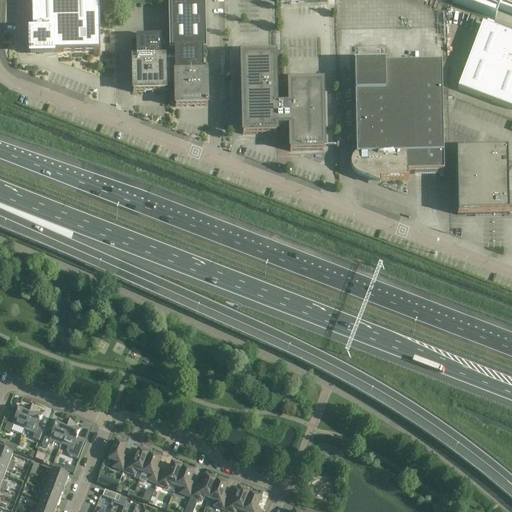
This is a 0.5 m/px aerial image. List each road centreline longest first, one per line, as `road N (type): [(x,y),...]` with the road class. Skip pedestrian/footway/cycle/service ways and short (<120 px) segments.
road 1 (motorway): [(0,207),(312,352),(511,479)]
road 2 (unclassified): [(0,71),(127,128),(511,272)]
road 3 (motorway): [(0,194),(511,393)]
road 4 (motorway): [(511,349),(0,151)]
road 5 (residential): [(107,423),(113,412),(213,451),(222,466),(282,490),(274,511)]
road 6 (residential): [(0,393),(4,381),(107,423)]
